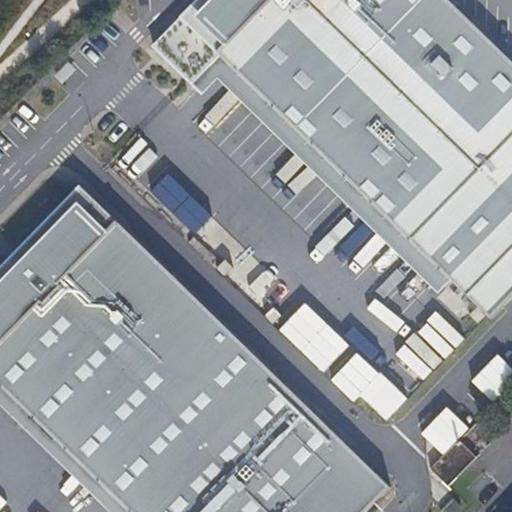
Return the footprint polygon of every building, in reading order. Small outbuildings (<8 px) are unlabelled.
[(219,54),(490,318),(511,295),(511,62),(448,0),(196,0),(152,46),(191,84),(219,54)] [(0,384),(131,511),(363,511),(389,486),(79,184),(77,186),(77,187),(37,228),(37,227),(34,230),(35,230),(0,265),(0,384)] [(198,252),(213,267),(219,261),(203,246),(198,252)] [(511,371),(493,354),(467,384),(490,405),(511,380),(511,371)] [(383,388),(365,404),(381,422),(399,405),(383,388)] [(461,435),(433,463),(450,483),(479,453),(461,435)]
